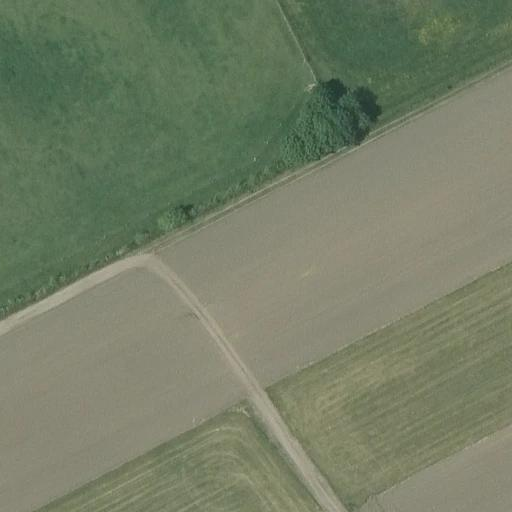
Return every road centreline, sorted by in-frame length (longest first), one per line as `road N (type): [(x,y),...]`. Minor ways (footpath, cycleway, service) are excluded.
road 1 (track): [(0,326),(511,58)]
road 2 (track): [(337,511),(136,255)]
